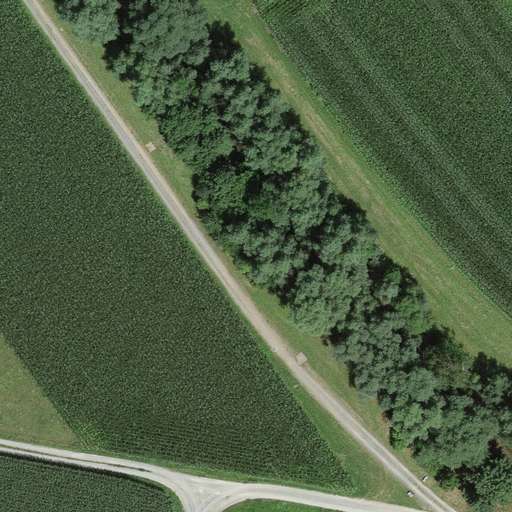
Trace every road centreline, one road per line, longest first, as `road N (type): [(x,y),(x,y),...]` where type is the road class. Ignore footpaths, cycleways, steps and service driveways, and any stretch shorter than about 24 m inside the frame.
road 1 (track): [(36,0),(303,382),(435,511)]
road 2 (track): [(0,444),(387,511)]
